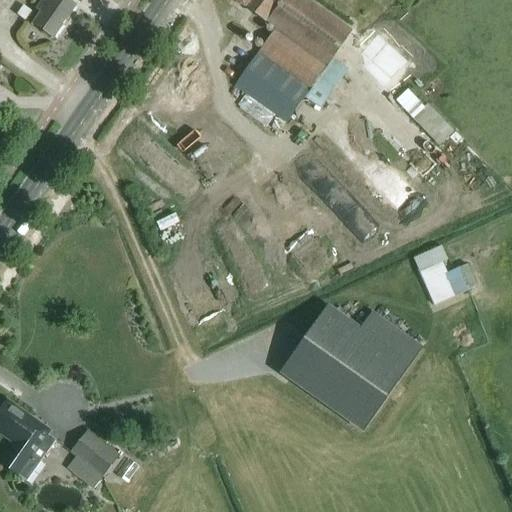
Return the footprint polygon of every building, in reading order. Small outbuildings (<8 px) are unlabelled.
[(45,0),(37,12),(44,17),(35,27),(54,41),(75,11),(59,0),(45,0)] [(267,22),(277,29),(236,88),(287,124),(310,91),(311,91),(330,65),(329,64),(353,31),(309,0),(237,0),(267,22)] [(21,11),(18,15),(26,21),(29,17),(32,12),(24,7),(21,11)] [(409,60),(381,35),(379,34),(360,54),(391,81),(399,71),(409,60)] [(408,90),(397,101),(414,120),(426,109),(408,90)] [(443,263),(421,273),(435,306),(477,287),(467,265),(448,273),(443,263)] [(372,314),(361,329),(326,305),(279,374),(365,433),(423,348),(372,314)] [(18,476),(19,476),(27,481),(47,453),(48,453),(57,441),(48,435),(51,431),(8,401),(0,411),(0,433),(15,444),(1,464),(18,476)] [(121,455),(89,430),(70,454),(102,479),(121,455)]
